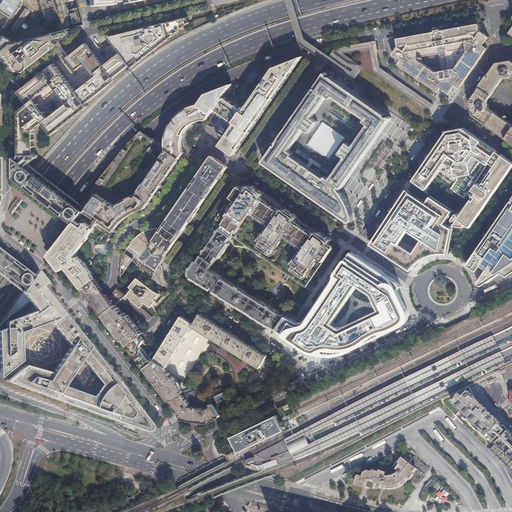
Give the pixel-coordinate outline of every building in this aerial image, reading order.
[(0,30),(4,25),(6,27),(22,5),(21,2),(22,1),(23,1),(24,0),(1,0),(0,2),(0,30)] [(10,29),(15,32),(29,12),(25,9),(10,29)] [(70,13),(72,25),(81,23),(80,12),(70,13)] [(19,110),(19,113),(19,122),(19,144),(20,154),(23,154),(35,154),(34,130),(43,123),(52,135),(68,122),(82,111),(88,107),(86,105),(85,104),(90,100),(105,88),(103,85),(129,65),(131,68),(171,36),(183,27),(187,24),(187,20),(187,19),(109,39),(117,49),(120,53),(108,63),(104,66),(95,55),(87,44),(86,43),(83,45),(67,58),(69,61),(76,70),(77,69),(84,64),(94,76),(94,77),(88,82),(76,91),(64,76),(55,65),(54,64),(52,66),(40,75),(22,89),(18,92),(27,103),(19,110)] [(449,94),(450,92),(455,85),(459,88),(487,49),(483,46),(489,37),(480,31),(479,23),(397,38),(399,46),(393,55),(401,61),(398,65),(438,93),(441,88),(449,94)] [(14,75),(50,46),(61,39),(64,36),(64,35),(65,34),(65,31),(65,28),(12,41),(1,34),(0,35),(0,58),(4,63),(14,75)] [(356,48),(356,49),(373,47),(375,46),(374,41),(355,44),(356,48)] [(348,46),(335,49),(329,59),(326,63),(344,73),(346,74),(348,75),(349,73),(352,68),(355,63),(356,62),(353,60),(343,54),(349,53),(348,50),(348,46)] [(223,147),(234,155),(279,91),(303,57),(294,60),(290,65),(289,65),(288,64),(285,64),(274,68),(244,111),(236,122),(224,140),(227,142),(223,147)] [(511,60),(508,60),(505,60),(506,62),(500,63),(500,61),(498,62),(496,62),(486,75),(478,88),(473,96),(468,101),(469,104),(469,106),(470,105),(471,112),(470,112),(471,114),(471,116),(506,139),(511,130),(511,124),(489,109),(488,100),(503,79),(510,78),(511,78),(511,60)] [(343,192),(340,188),(341,186),(343,188),(374,143),(392,118),(389,116),(389,117),(386,115),(387,114),(359,95),(331,76),(328,74),(326,72),(277,142),(278,143),(277,145),(276,144),(264,162),(276,170),(328,206),(348,219),(352,221),(353,221),(354,220),(354,219),(354,217),(353,212),(353,211),(352,209),(350,203),(347,198),(343,192)] [(427,108),(385,82),(384,84),(381,82),(382,80),(378,78),(376,83),(379,86),(377,89),(382,92),(381,94),(421,119),(427,108)] [(235,121),(236,122),(244,111),(242,111),(243,109),(225,97),(224,98),(223,97),(232,84),(206,94),(198,105),(195,105),(191,106),(188,107),(184,110),(181,112),(176,117),(177,118),(173,123),(172,122),(170,127),(169,130),(167,134),(167,139),(166,142),(167,148),(168,149),(170,150),(177,156),(180,158),(185,152),(183,149),(183,147),(182,144),(182,142),(183,139),(184,136),(185,132),(187,130),(189,128),(191,126),(194,123),(196,122),(198,121),(202,120),(208,119),(215,108),(217,109),(216,110),(234,123),(235,121)] [(417,183),(415,186),(425,193),(427,190),(435,179),(444,165),(456,174),(457,177),(457,181),(451,190),(464,199),(490,163),(497,152),(482,141),(463,128),(449,131),(421,171),(414,181),(417,183)] [(99,284),(101,286),(103,285),(105,282),(106,280),(108,277),(109,273),(110,254),(107,254),(108,239),(114,230),(119,225),(124,221),(129,217),(134,214),(141,210),(145,208),(180,158),(177,156),(170,150),(168,149),(167,148),(164,148),(164,144),(163,143),(162,144),(156,140),(156,139),(155,138),(155,137),(154,137),(153,137),(152,137),(142,130),(130,141),(114,160),(80,204),(86,208),(78,218),(77,219),(74,223),(72,226),(72,225),(49,255),(60,269),(65,266),(66,267),(82,288),(95,279),(99,284)] [(374,143),(343,188),(341,186),(340,188),(343,192),(374,143)] [(466,224),(471,227),(488,202),(511,167),(511,161),(497,152),(490,163),(495,167),(482,186),(480,185),(476,192),(477,192),(461,216),(459,214),(454,221),(454,222),(455,222),(455,223),(456,222),(454,226),(464,227),(466,224)] [(15,178),(74,223),(77,219),(78,218),(86,208),(80,204),(32,166),(31,167),(28,164),(34,160),(32,159),(33,158),(37,157),(38,157),(38,156),(37,155),(36,154),(35,154),(23,154),(20,154),(20,158),(14,158),(15,178)] [(193,201),(204,203),(220,179),(205,167),(161,230),(187,198),(193,201)] [(214,223),(217,225),(232,235),(306,287),(334,247),(331,245),(328,243),(332,238),(329,236),(327,239),(315,231),(313,233),(295,220),(298,215),(294,213),(292,215),(281,208),(280,210),(261,198),(265,192),(260,190),(258,192),(248,185),(244,190),(241,188),(239,186),(214,223)] [(404,195),(371,244),(384,252),(398,233),(409,241),(410,240),(411,242),(411,243),(412,244),(414,246),(416,246),(412,249),(407,253),(404,256),(403,258),(399,262),(413,271),(415,269),(416,266),(418,265),(420,263),(421,262),(424,261),(428,259),(432,257),(436,256),(439,255),(441,255),(445,255),(448,239),(442,239),(436,240),(432,240),(429,241),(425,243),(425,242),(425,240),(425,238),(424,236),(423,234),(421,233),(419,232),(418,232),(416,232),(417,231),(405,222),(417,204),(421,199),(416,195),(413,200),(404,195)] [(157,269),(204,203),(193,201),(187,198),(161,230),(159,229),(157,228),(154,228),(152,229),(150,230),(147,231),(144,232),(141,234),(139,236),(137,237),(135,239),(134,240),(132,242),(127,248),(140,257),(144,260),(150,252),(152,254),(147,262),(157,269)] [(478,282),(481,285),(502,272),(506,275),(511,271),(511,200),(511,201),(474,255),(479,258),(480,257),(481,257),(479,260),(482,262),(484,259),(486,260),(488,262),(490,263),(478,282)] [(10,211),(13,214),(18,208),(15,205),(10,211)] [(232,235),(217,225),(213,231),(216,233),(212,239),(208,245),(208,244),(198,261),(196,260),(192,266),(189,269),(191,270),(193,276),(191,278),(195,281),(196,280),(210,289),(212,287),(215,289),(214,289),(219,292),(227,297),(228,296),(234,300),(233,301),(259,317),(259,316),(262,318),(265,320),(264,320),(277,329),(286,316),(273,308),(272,309),(266,305),(267,304),(242,288),(241,289),(235,285),(236,284),(227,279),(212,270),(211,270),(210,267),(211,268),(218,256),(219,257),(230,242),(228,241),(232,235)] [(0,273),(16,286),(21,291),(35,273),(35,272),(29,267),(15,256),(0,244),(0,273)] [(296,323),(293,321),(287,329),(284,333),(289,336),(290,336),(296,340),(303,343),(308,346),(315,350),(318,351),(320,349),(338,349),(338,352),(343,350),(345,346),(346,342),(345,338),(339,334),(342,330),(338,326),(335,324),(354,295),(359,287),(363,280),(382,292),(384,295),(399,290),(400,289),(403,288),(403,285),(397,280),(391,277),(383,271),(357,255),(352,251),(350,254),(346,260),(340,269),(308,317),(304,323),(301,324),(299,324),(296,323)] [(144,260),(147,262),(152,254),(150,252),(144,260)] [(129,265),(131,262),(133,259),(124,253),(122,257),(121,263),(127,267),(129,265)] [(37,270),(35,272),(35,273),(21,291),(31,303),(36,310),(23,314),(4,321),(5,328),(0,329),(0,375),(2,375),(17,362),(16,332),(50,318),(73,345),(53,376),(22,368),(6,380),(5,381),(6,381),(123,424),(144,431),(146,431),(148,430),(149,429),(150,428),(150,426),(150,425),(149,423),(148,421),(62,311),(42,285),(46,282),(37,270)] [(115,305),(106,293),(103,290),(101,286),(99,284),(95,279),(82,288),(94,303),(103,315),(115,305)] [(140,279),(127,295),(141,307),(145,303),(150,306),(160,294),(154,290),(140,279)] [(308,317),(304,323),(301,325),(300,328),(299,332),(300,338),(301,342),(303,343),(308,346),(315,350),(318,351),(320,349),(338,349),(338,352),(345,351),(350,349),(355,347),(359,345),(358,343),(395,325),(396,327),(410,320),(412,316),(412,312),(410,309),(406,305),(401,292),(400,289),(384,295),(388,307),(342,330),(335,324),(313,310),(308,317)] [(410,309),(401,289),(400,289),(406,305),(410,309)] [(410,309),(402,289),(401,289),(410,309)] [(410,309),(403,289),(402,289),(410,309)] [(31,303),(21,291),(0,323),(0,329),(5,328),(4,321),(23,314),(31,303)] [(117,308),(115,305),(103,315),(114,329),(136,356),(170,400),(195,390),(184,382),(166,369),(167,368),(155,360),(154,359),(152,360),(144,350),(141,346),(145,340),(141,335),(142,334),(143,333),(142,333),(141,330),(140,331),(138,329),(140,328),(129,314),(128,316),(125,313),(124,314),(118,307),(117,308)] [(260,368),(268,355),(201,313),(199,316),(193,312),(191,314),(188,312),(185,317),(182,315),(155,360),(167,368),(193,326),(260,368)] [(286,316),(277,329),(281,331),(284,333),(287,329),(291,323),(293,321),(289,318),(286,316)] [(292,454),(295,460),(320,449),(504,361),(500,352),(311,445),(307,436),(496,344),(492,337),(285,440),(288,445),(292,454)] [(17,362),(2,375),(6,380),(22,368),(17,362)] [(511,479),(511,433),(487,409),(474,396),(473,394),(468,384),(441,398),(442,400),(445,405),(483,442),(502,461),(511,479)] [(185,418),(195,421),(196,407),(192,407),(190,407),(188,406),(189,404),(191,405),(191,404),(189,403),(187,400),(188,400),(187,399),(197,395),(195,390),(170,400),(176,407),(185,418)] [(215,396),(217,401),(222,399),(223,400),(228,398),(225,392),(215,396)] [(442,400),(394,424),(397,430),(445,405),(442,400)] [(196,407),(195,421),(205,421),(207,420),(209,420),(221,414),(219,410),(215,406),(213,403),(211,404),(210,406),(207,408),(206,409),(204,410),(204,408),(196,407)] [(230,436),(232,440),(235,447),(224,452),(227,458),(283,432),(284,432),(277,415),(252,427),(246,429),(237,434),(230,436)] [(394,424),(373,435),(376,441),(397,430),(394,424)] [(288,445),(285,440),(283,432),(227,458),(249,468),(249,466),(258,467),(264,465),(267,471),(269,470),(295,460),(292,454),(288,445)] [(331,457),(298,473),(302,480),(334,463),(376,441),(373,435),(331,457)] [(418,469),(416,467),(410,462),(412,461),(413,459),(406,453),(403,455),(393,467),(389,468),(380,466),(373,470),(373,472),(371,471),(364,475),(363,477),(362,476),(358,478),(357,479),(355,479),(357,481),(356,482),(354,483),(356,484),(355,485),(368,490),(369,488),(374,490),(375,488),(381,490),(381,488),(386,489),(386,491),(388,490),(390,490),(391,491),(392,490),(396,489),(398,490),(398,488),(400,488),(402,489),(402,487),(405,485),(407,485),(407,483),(409,483),(409,481),(410,479),(411,480),(416,475),(414,474),(418,469)] [(433,490),(440,482),(435,478),(427,486),(421,498),(427,500),(433,490)] [(444,489),(435,501),(439,504),(441,501),(444,503),(451,494),(444,489)]
